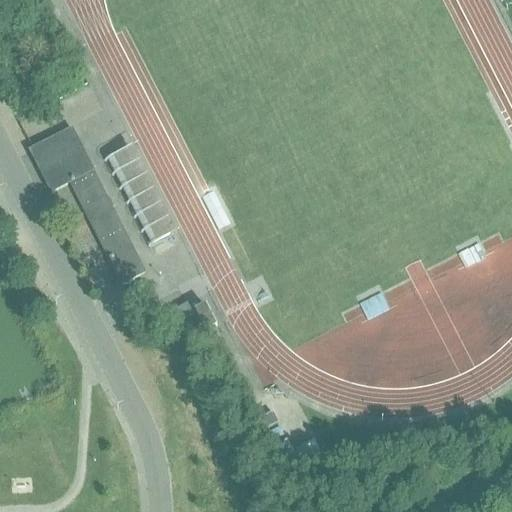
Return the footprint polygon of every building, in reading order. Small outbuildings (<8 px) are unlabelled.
[(122,286),(146,274),(112,209),(114,208),(110,200),(108,201),(74,131),(54,140),(31,153),(52,195),(71,185),(122,286)] [(132,152),(105,165),(149,254),(176,241),(132,152)] [(480,248),(464,251),(467,263),(483,259),(480,248)] [(373,319),(394,309),(385,292),(364,302),(373,319)] [(196,316),(206,336),(217,330),(206,308),(195,314),(190,305),(168,316),(174,327),(184,321),(196,316)] [(267,453),(284,485),(325,464),(314,442),(293,453),(288,442),(267,453)]
